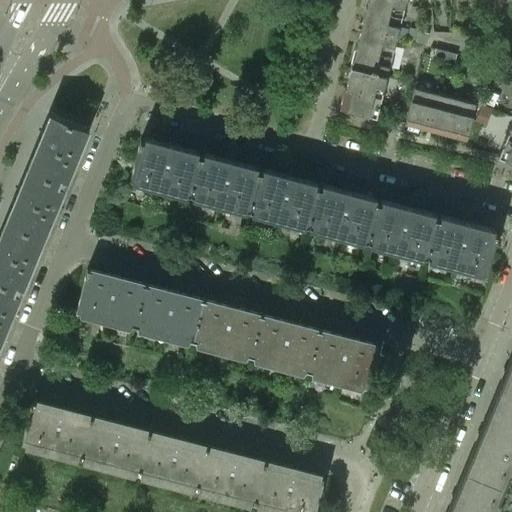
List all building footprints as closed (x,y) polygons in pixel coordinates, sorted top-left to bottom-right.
[(396,36),(405,0),(366,0),(360,26),(396,36)] [(386,75),(396,36),(360,26),(350,66),(386,75)] [(409,26),(406,36),(414,38),(417,28),(409,26)] [(425,43),(428,32),(418,30),(415,40),(425,43)] [(443,60),(445,50),(435,48),(432,58),(443,60)] [(453,63),(456,53),(445,50),(443,60),(453,63)] [(483,71),(486,61),(475,58),(472,68),(483,71)] [(375,115),(386,75),(350,66),(339,106),(375,115)] [(425,128),(435,92),(414,87),(404,123),(425,128)] [(486,90),(481,101),(493,106),(497,95),(486,90)] [(445,133),(455,97),(435,92),(425,128),(445,133)] [(466,139),(475,103),(455,97),(445,133),(466,139)] [(480,103),(473,123),(484,127),(491,108),(480,103)] [(66,182),(88,128),(49,112),(27,166),(66,182)] [(511,160),(511,118),(497,155),(511,160)] [(188,192),(199,151),(170,144),(143,137),(142,139),(140,138),(130,177),(159,184),(188,192)] [(249,208),(259,167),(230,159),(199,151),(188,192),(219,200),(249,208)] [(43,236),(66,182),(27,166),(5,220),(43,236)] [(308,223),(318,183),(289,175),(259,167),(249,208),(279,216),(308,223)] [(367,239),(378,198),(348,190),(318,183),(308,223),(338,231),(367,239)] [(426,254),(437,214),(408,206),(378,198),(367,239),(398,247),(426,254)] [(494,229),(467,222),(437,214),(426,254),(457,262),(486,270),(496,232),(494,231),(494,229)] [(0,280),(21,289),(43,236),(5,220),(0,231),(0,280)] [(134,324),(144,282),(115,275),(87,267),(86,269),(76,308),(110,317),(134,324)] [(0,341),(21,289),(0,280),(0,341)] [(192,339),(202,298),(174,290),(144,282),(134,324),(168,332),(192,339)] [(250,354),(260,313),(232,305),(202,298),(192,339),(226,348),(250,354)] [(318,328),(289,320),(260,313),(250,354),(283,363),(307,369),(318,328)] [(376,346),(377,344),(377,343),(347,335),(318,328),(307,369),(342,378),(366,384),(376,346)] [(511,352),(490,405),(511,413),(511,352)] [(80,455),(90,414),(62,407),(32,399),(31,403),(22,440),(51,448),(80,455)] [(511,470),(511,413),(490,405),(464,468),(503,483),(509,469),(511,470)] [(138,470),(148,429),(119,422),(90,414),(80,455),(109,463),(138,470)] [(207,445),(177,437),(148,429),(138,470),(166,478),(196,486),(207,445)] [(253,501),(264,460),(236,452),(207,445),(196,486),(225,493),(253,501)] [(312,511),(322,479),(322,476),(323,475),(293,467),(264,460),(253,501),(283,508),(296,511),(312,511)] [(495,511),(501,499),(497,498),(503,483),(464,468),(445,511),(495,511)]
